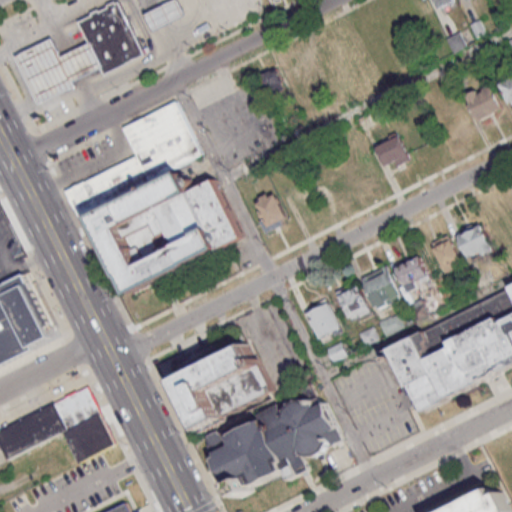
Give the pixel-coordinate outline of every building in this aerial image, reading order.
[(182,0),(175,0),(148,14),(157,32),(190,14),(182,0)] [(433,0),(437,10),(458,2),(457,0),(433,0)] [(123,1),(119,3),(119,1),(111,5),(111,7),(103,11),(102,9),(94,13),(95,14),(81,21),(107,75),(149,55),(123,1)] [(95,41),(65,56),(56,37),(19,55),(43,104),(80,86),(77,81),(107,67),(95,41)] [(285,61),(298,93),(318,85),(305,52),(285,61)] [(260,75),(270,97),(288,88),(278,67),(260,75)] [(511,78),(503,83),(511,102),(511,78)] [(478,118),(503,111),(496,85),(471,92),(478,118)] [(473,124),(462,99),(439,109),(450,134),(473,124)] [(178,101),(125,127),(138,155),(69,188),(67,189),(80,215),(205,153),(178,101)] [(414,160),(403,134),(377,145),(385,165),(395,161),(397,167),(414,160)] [(217,178),(246,236),(134,293),(110,246),(95,216),(184,171),(193,190),(217,178)] [(292,222),(277,190),(255,201),(269,232),(292,222)] [(473,261),(497,249),(483,222),(459,234),(473,261)] [(435,243),(449,273),(467,264),(453,235),(435,243)] [(408,291),(433,286),(427,258),(401,263),(408,291)] [(364,278),(380,309),(406,296),(390,265),(364,278)] [(0,286),(0,365),(35,348),(33,343),(52,334),(22,275),(0,286)] [(339,292),(353,320),(375,310),(361,282),(339,292)] [(422,411),(511,366),(511,285),(389,347),(422,411)] [(325,343),(347,332),(330,299),(308,310),(325,343)] [(329,348),(335,362),(350,355),(344,341),(329,348)] [(248,343),(176,379),(201,431),(232,415),(230,411),(275,390),(262,363),(259,364),(248,343)] [(88,387),(0,430),(0,440),(8,458),(101,413),(88,387)] [(213,435),(214,437),(213,437),(213,439),(214,443),(213,445),(215,450),(217,450),(219,454),(218,454),(233,485),(236,483),(244,499),(261,490),(259,486),(290,471),(295,480),(315,470),(307,454),(309,453),(313,455),(321,455),(329,452),(334,445),(335,436),(333,432),(344,427),(331,401),(321,406),(319,401),(317,402),(311,399),(303,399),(295,403),(291,409),(289,415),(283,404),(263,414),(266,419),(227,439),(223,430),(213,435)] [(79,462),(116,445),(101,415),(64,433),(79,462)] [(440,511),(511,511),(511,510),(504,491),(497,494),(496,489),(440,511)] [(112,511),(143,511),(141,507),(134,510),(131,503),(112,511)]
